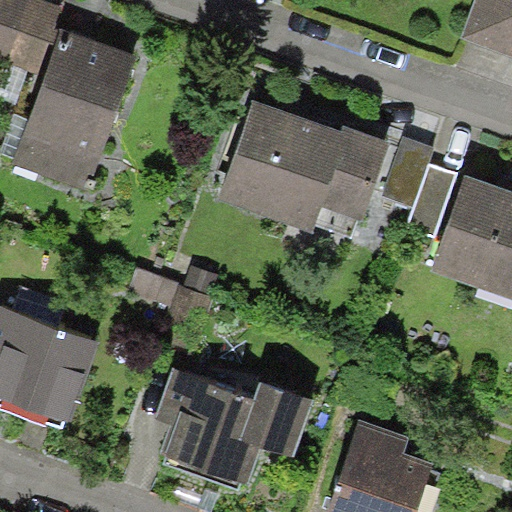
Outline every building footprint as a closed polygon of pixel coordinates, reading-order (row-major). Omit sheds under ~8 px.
[(511,0),(479,0),(472,21),(511,34),(511,0)] [(92,182),(133,55),(59,31),(18,158),(92,182)] [(317,222),(323,205),(359,218),(382,151),(257,107),(227,191),(317,222)] [(511,191),(470,178),(443,261),(511,282),(511,191)] [(95,341),(0,306),(0,347),(0,389),(69,414),(95,341)] [(266,494),(277,463),(298,471),(324,401),(274,383),(267,401),(177,368),(147,451),(266,494)] [(418,511),(440,450),(362,422),(329,511),(418,511)]
